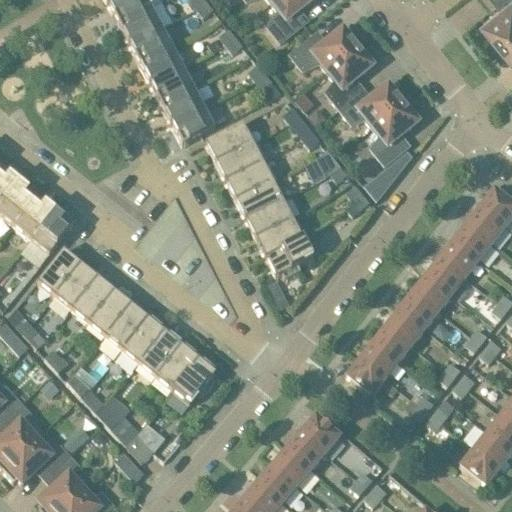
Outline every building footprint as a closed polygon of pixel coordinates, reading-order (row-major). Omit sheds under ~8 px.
[(102,0),(107,9),(124,0),(102,0)] [(124,0),(107,9),(117,29),(150,12),(143,0),(124,0)] [(196,14),(205,6),(200,0),(195,0),(189,5),(196,14)] [(294,18),(315,1),(313,0),(278,0),(270,7),(277,16),(266,32),(279,47),(303,28),(294,18)] [(511,0),(499,0),(504,5),(483,22),(498,40),(511,29),(511,0)] [(203,23),(212,15),(205,6),(196,14),(203,23)] [(150,12),(117,29),(128,49),(161,32),(150,12)] [(511,29),(498,40),(495,43),(506,56),(509,54),(511,57),(511,29)] [(128,49),(139,70),(171,52),(161,32),(128,49)] [(225,50),(234,43),(228,34),(218,42),(225,50)] [(313,41),(289,60),(302,75),(319,68),(326,77),(359,51),(358,50),(348,38),(346,40),(341,34),(321,51),(313,41)] [(232,59),(241,51),(234,43),(225,50),(232,59)] [(333,86),(325,98),(338,114),(358,97),(350,88),(371,71),(367,66),(369,64),(359,51),(326,77),(333,86)] [(139,70),(149,90),(182,73),(171,52),(139,70)] [(247,78),(254,86),(264,79),(257,70),(247,78)] [(182,73),(149,90),(160,110),(192,93),(182,73)] [(261,95),(271,87),(264,79),(254,86),(261,95)] [(358,97),(338,114),(351,130),(364,124),(371,133),(404,107),(404,106),(393,94),(391,96),(387,90),(366,107),(358,97)] [(192,93),(160,110),(170,130),(203,113),(192,93)] [(379,142),(370,154),(383,170),(404,154),(396,144),(416,127),(412,122),(414,120),(404,107),(371,133),(379,142)] [(181,151),(214,134),(203,113),(170,130),(181,151)] [(292,113),(282,121),(288,129),(298,121),(292,113)] [(241,128),(204,148),(214,168),(251,148),(241,128)] [(306,131),(296,138),(302,146),(303,146),(312,139),(306,131)] [(312,139),(303,146),(302,146),(309,154),(318,147),(312,139)] [(214,168),(224,187),(261,167),(251,148),(214,168)] [(333,165),(324,172),(330,180),(339,173),(333,165)] [(224,187),(234,206),(271,186),(261,167),(224,187)] [(346,180),(339,173),(330,180),(336,188),(346,180)] [(0,174),(0,209),(17,189),(0,174)] [(271,186),(234,206),(244,225),(281,206),(271,186)] [(35,203),(17,189),(0,209),(0,222),(12,232),(35,203)] [(354,191),(344,199),(352,207),(361,200),(354,191)] [(511,222),(511,209),(492,194),(479,212),(504,232),(511,222)] [(368,208),(361,200),(352,207),(359,216),(368,208)] [(53,217),(35,203),(12,232),(29,246),(53,217)] [(244,225),(254,244),(291,225),(281,206),(244,225)] [(479,212),(465,229),(491,249),(504,232),(479,212)] [(71,232),(53,217),(29,246),(30,247),(23,256),(41,270),(48,261),(71,232)] [(264,263),(301,244),(291,225),(254,244),(264,263)] [(465,229),(452,246),(478,266),(491,249),(465,229)] [(297,271),(312,264),(301,244),(264,263),(265,265),(275,283),(281,280),(283,284),(299,276),(297,271)] [(464,283),(478,266),(452,246),(438,263),(464,283)] [(62,255),(36,288),(53,302),(80,269),(62,255)] [(425,280),(451,300),(464,283),(438,263),(425,280)] [(53,302),(70,316),(96,283),(80,269),(53,302)] [(451,300),(425,280),(412,297),(438,317),(451,300)] [(96,283),(70,316),(87,329),(113,296),(96,283)] [(113,296),(87,329),(104,343),(130,310),(113,296)] [(438,317),(412,297),(398,314),(424,334),(438,317)] [(511,308),(502,300),(496,308),(506,316),(511,308)] [(490,316),(500,324),(506,316),(496,308),(490,316)] [(104,343),(120,356),(147,323),(130,310),(104,343)] [(424,334),(398,314),(385,331),(411,351),(424,334)] [(23,323),(14,331),(21,339),(30,331),(23,323)] [(120,356),(137,370),(164,337),(147,323),(120,356)] [(28,346),(37,338),(30,331),(21,339),(28,346)] [(411,351),(385,331),(372,348),(398,368),(411,351)] [(475,334),(469,342),(479,350),(485,342),(475,334)] [(180,351),(164,337),(137,370),(154,383),(180,351)] [(463,350),(473,358),(479,350),(469,342),(463,350)] [(499,354),(489,346),(483,353),(494,361),(499,354)] [(398,368),(372,348),(358,365),(384,385),(398,368)] [(171,397),(197,364),(180,351),(154,383),(171,397)] [(478,361),(488,369),(494,361),(483,353),(478,361)] [(52,355),(43,363),(50,371),(59,362),(52,355)] [(57,378),(66,370),(59,362),(50,371),(57,378)] [(199,366),(199,365),(197,364),(171,397),(188,411),(198,398),(203,401),(214,387),(210,384),(214,378),(199,366)] [(345,382),(370,403),(384,385),(358,365),(345,382)] [(459,376),(449,368),(443,376),(453,384),(459,376)] [(437,384),(447,392),(453,384),(443,376),(437,384)] [(463,379),(457,387),(466,395),(473,387),(463,379)] [(451,394),(460,402),(466,395),(457,387),(451,394)] [(0,396),(0,427),(20,409),(5,392),(0,396)] [(422,402),(416,410),(426,418),(432,410),(422,402)] [(453,412),(443,404),(430,421),(440,429),(453,412)] [(511,404),(499,421),(511,430),(511,404)] [(0,474),(1,475),(35,444),(20,427),(29,419),(20,409),(0,427),(0,429),(7,437),(0,444),(0,474)] [(410,418),(420,425),(426,418),(416,410),(410,418)] [(103,428),(109,435),(118,427),(112,420),(103,428)] [(314,421),(299,438),(324,459),(339,442),(314,421)] [(424,429),(434,437),(440,429),(430,421),(424,429)] [(486,438),(511,458),(511,457),(511,430),(499,421),(486,438)] [(116,443),(125,435),(118,427),(109,435),(116,443)] [(70,455),(87,441),(81,433),(63,447),(70,455)] [(285,454),(310,475),(324,459),(299,438),(285,454)] [(472,454),(498,475),(511,458),(486,438),(472,454)] [(136,440),(124,451),(141,469),(152,458),(136,440)] [(21,489),(39,472),(47,481),(68,462),(59,452),(50,460),(35,444),(1,475),(12,488),(16,484),(21,489)] [(285,454),(271,470),(296,492),(310,475),(285,454)] [(458,472),(484,492),(498,475),(472,454),(458,472)] [(142,480),(124,460),(123,459),(114,468),(133,488),(142,480)] [(42,511),(40,511),(66,511),(83,496),(68,480),(77,471),(68,462),(47,481),(56,490),(37,507),(42,511)] [(282,508),(296,492),(271,470),(257,487),(282,508)] [(371,486),(361,477),(355,485),(364,493),(371,486)] [(358,501),(364,493),(355,485),(348,492),(358,501)] [(243,503),(253,511),(278,511),(282,508),(257,487),(243,503)] [(385,498),(375,489),(369,497),(378,506),(385,498)] [(92,506),(83,496),(66,511),(110,511),(112,511),(100,499),(92,506)] [(362,504),(371,511),(372,511),(378,506),(369,497),(362,504)] [(253,511),(243,503),(235,511),(253,511)]
